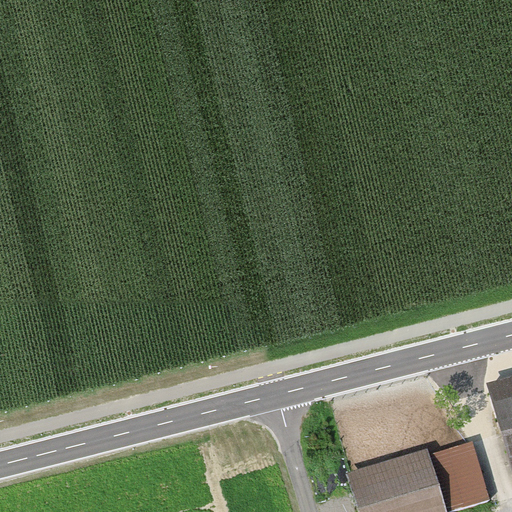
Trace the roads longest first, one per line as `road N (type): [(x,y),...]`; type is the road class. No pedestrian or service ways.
road 1 (tertiary): [(0,468),(511,336)]
road 2 (track): [(508,511),(458,350)]
road 3 (track): [(317,511),(282,394)]
